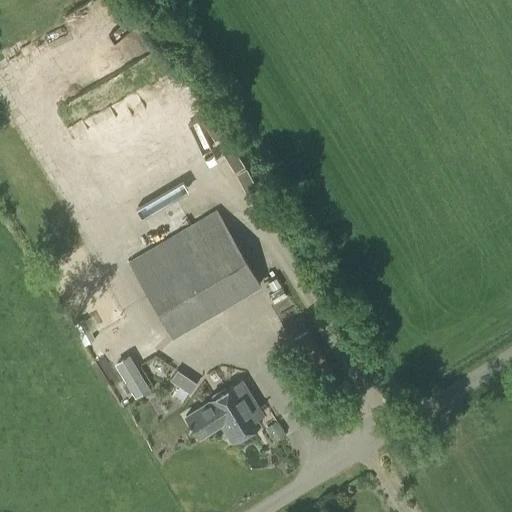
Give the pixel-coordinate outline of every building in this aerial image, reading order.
[(26,8),(0,19),(0,38),(5,49),(37,35),(26,8)] [(237,244),(216,209),(127,261),(171,337),(259,285),(242,256),(250,252),(243,240),(237,244)] [(83,318),(72,324),(84,345),(94,339),(83,318)] [(325,362),(307,330),(291,339),(297,350),(294,351),(299,360),(302,358),(310,371),(325,362)] [(125,363),(111,371),(129,398),(142,389),(131,373),(135,371),(131,366),(128,368),(125,363)] [(177,369),(170,379),(176,384),(183,374),(177,369)] [(206,401),(220,424),(230,441),(259,423),(251,410),(257,407),(241,380),(206,401)] [(197,438),(220,424),(206,401),(183,415),(197,438)]
